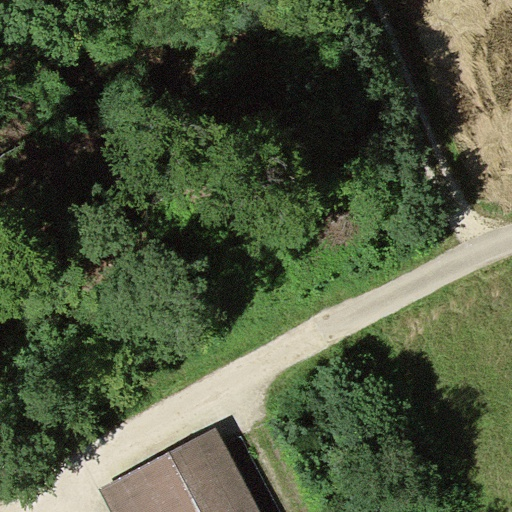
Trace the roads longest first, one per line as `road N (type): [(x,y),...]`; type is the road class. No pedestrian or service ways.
road 1 (track): [(511,243),(309,333),(161,415),(38,511)]
road 2 (track): [(475,257),(380,0)]
